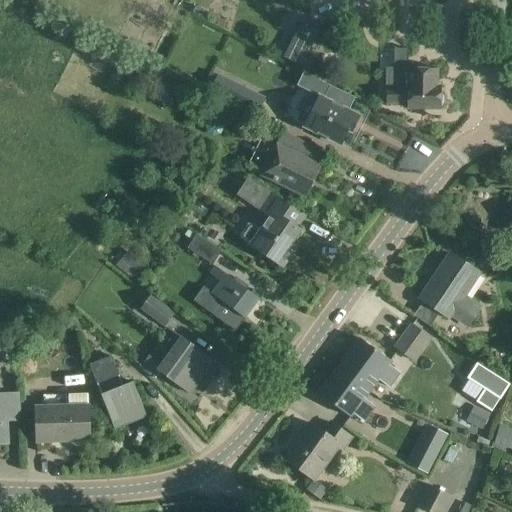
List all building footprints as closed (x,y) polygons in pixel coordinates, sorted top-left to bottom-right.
[(201,9),(198,16),(204,19),(208,12),(201,9)] [(301,24),(284,60),(302,69),(319,32),(301,24)] [(438,70),(387,69),(386,104),(407,105),(407,110),(441,110),(441,87),(437,87),(438,70)] [(218,75),(209,93),(256,116),(265,98),(218,75)] [(306,123),(347,146),(357,129),(362,132),(371,115),(357,107),(364,96),(336,83),(329,96),(320,90),(317,96),(314,94),(304,115),(308,117),(306,123)] [(320,168),(302,159),(264,140),(249,169),(305,196),(320,168)] [(309,218),(271,193),(248,178),(236,196),(269,218),(261,230),(252,224),(248,224),(240,235),(241,239),(251,245),(250,246),(282,267),(296,247),(291,244),(309,218)] [(196,236),(187,249),(213,265),(221,252),(196,236)] [(131,250),(118,265),(136,280),(149,265),(131,250)] [(479,274),(467,266),(450,255),(420,300),(449,318),(451,315),(468,326),(479,309),(463,297),(479,274)] [(242,317),(256,298),(214,267),(209,275),(220,283),(212,294),(204,287),(194,300),(226,324),(234,312),(242,317)] [(165,327),(174,314),(150,296),(140,309),(165,327)] [(411,325),(395,348),(414,362),(430,339),(411,325)] [(11,331),(0,331),(0,365),(13,365),(11,331)] [(210,358),(193,346),(181,338),(163,363),(150,353),(140,366),(153,376),(157,371),(190,394),(206,371),(202,368),(210,358)] [(353,383),(368,393),(378,380),(389,388),(399,373),(389,366),(391,362),(359,339),(340,364),(357,377),(353,383)] [(147,418),(139,400),(133,383),(123,387),(111,357),(90,365),(108,412),(115,431),(147,418)] [(357,377),(340,364),(319,395),(351,418),(353,414),(364,422),(374,407),(364,399),(368,393),(353,383),(357,377)] [(476,364),(466,380),(483,390),(476,403),(492,413),(499,400),(500,401),(510,385),(476,364)] [(22,416),(21,395),(0,396),(0,443),(7,444),(6,417),(22,416)] [(89,437),(89,421),(89,406),(89,397),(67,397),(68,407),(36,408),(37,443),(54,442),(54,438),(89,437)] [(475,405),(466,423),(483,431),(492,413),(475,405)] [(340,445),(344,448),(351,438),(331,423),(323,433),(310,424),(284,459),(314,481),(340,445)] [(511,427),(501,425),(496,445),(511,448),(511,427)] [(415,450),(407,463),(427,474),(435,460),(415,450)] [(428,511),(444,511),(452,497),(429,485),(418,506),(428,511)]
